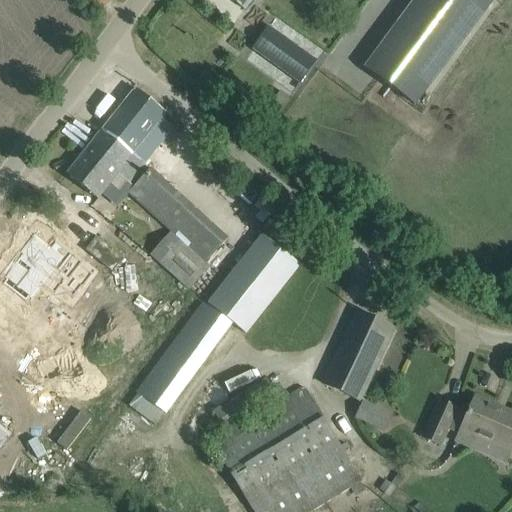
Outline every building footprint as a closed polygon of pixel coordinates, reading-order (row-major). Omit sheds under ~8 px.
[(231,0),(244,10),(252,0),(231,0)] [(416,0),(365,69),(414,105),(491,0),(416,0)] [(253,49),(300,83),(315,61),(269,28),(253,49)] [(241,56),(293,93),(299,84),(248,46),(241,56)] [(67,175),(97,200),(117,175),(129,184),(174,128),(162,118),(165,114),(135,89),(67,175)] [(281,91),(273,101),(281,107),(288,97),(281,91)] [(150,170),(128,195),(173,235),(195,210),(150,170)] [(15,260),(4,274),(7,276),(5,278),(31,299),(42,285),(57,296),(62,290),(74,298),(92,274),(81,266),(83,263),(56,242),(51,248),(34,235),(22,251),(25,253),(18,262),(15,260)] [(207,305),(245,335),(300,265),(262,236),(207,305)] [(96,237),(85,251),(110,271),(122,257),(96,237)] [(160,264),(189,291),(210,268),(180,241),(160,264)] [(202,304),(184,328),(213,349),(231,325),(202,304)] [(358,397),(392,325),(357,309),(324,381),(358,397)] [(163,356),(135,395),(137,396),(163,415),(165,416),(193,378),(213,349),(184,328),(163,356)] [(233,428),(233,429),(209,444),(252,511),(313,511),(361,483),(302,388),(279,402),(265,380),(212,412),(224,433),(233,428)] [(432,420),(423,440),(441,447),(445,437),(448,431),(458,435),(459,434),(477,442),(473,453),(504,466),(511,447),(511,414),(475,398),(471,407),(467,415),(456,410),(457,409),(440,402),(432,420)] [(363,401),(356,419),(386,431),(393,414),(363,401)]
